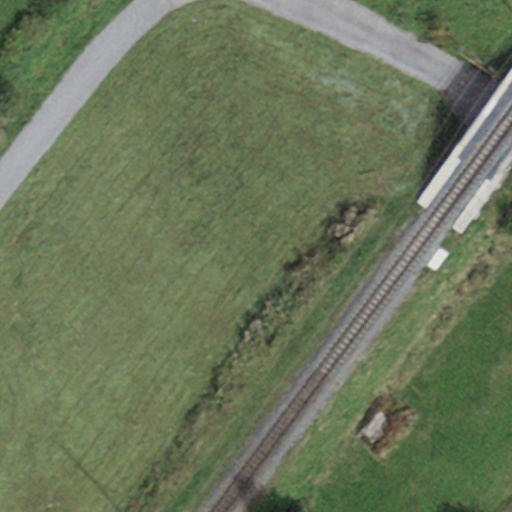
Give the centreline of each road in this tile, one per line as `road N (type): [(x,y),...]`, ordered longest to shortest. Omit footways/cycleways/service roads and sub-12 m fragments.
road 1 (track): [(0,188),(104,50),(159,0)]
road 2 (residential): [(300,0),(511,115)]
